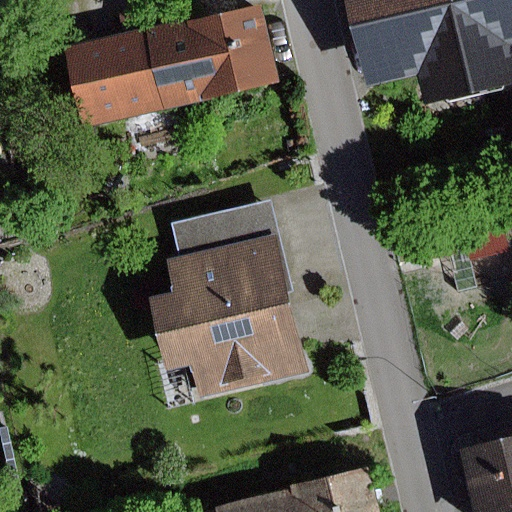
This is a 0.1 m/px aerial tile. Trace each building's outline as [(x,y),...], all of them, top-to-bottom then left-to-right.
[(511,0),(350,0),(371,83),(417,72),(425,105),(511,84),(511,0)] [(262,5),(67,49),(86,129),(280,85),(262,5)] [(273,201),(172,223),(180,258),(281,235),(273,201)] [(174,292),(150,298),(167,369),(189,364),(197,399),(306,374),(287,293),(294,292),(281,235),(180,258),(167,261),(174,292)] [(511,511),(511,436),(462,448),(477,511),(511,511)] [(374,511),(366,473),(216,507),(216,511),(374,511)]
